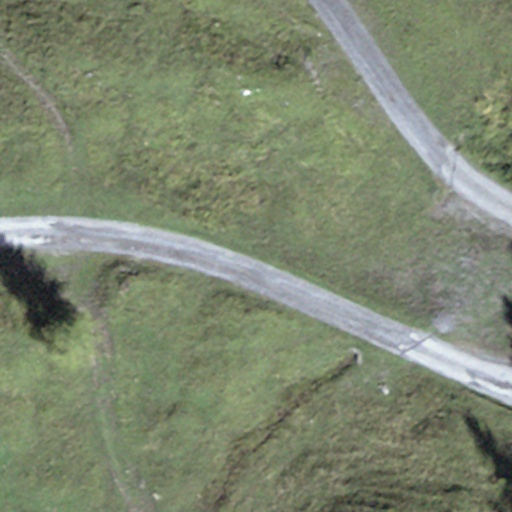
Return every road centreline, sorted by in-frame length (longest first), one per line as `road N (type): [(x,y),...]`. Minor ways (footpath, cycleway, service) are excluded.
road 1 (track): [(511,384),(221,257),(81,227),(0,230)]
road 2 (track): [(323,0),(404,110),(471,183),(511,205)]
